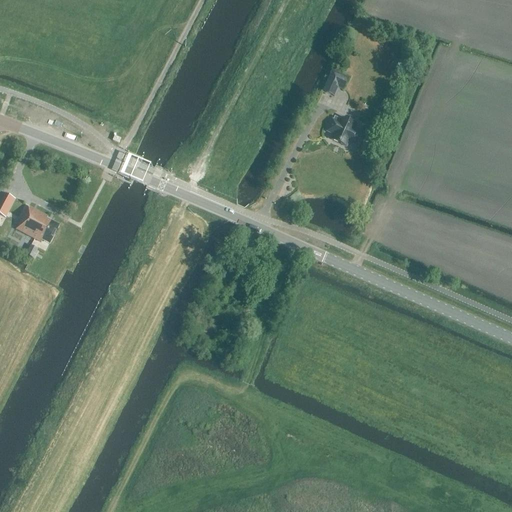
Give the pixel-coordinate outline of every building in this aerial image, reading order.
[(410,60),(399,57),(396,68),(407,70),(410,60)] [(343,91),(348,79),(331,71),(322,92),(334,98),(338,89),(343,91)] [(341,120),(334,117),(333,121),(332,121),(327,132),(334,135),(332,140),(346,147),(348,141),(355,145),(360,134),(353,130),(355,125),(342,119),(341,120)] [(0,216),(5,219),(15,201),(2,194),(0,197),(0,216)] [(47,217),(29,207),(25,214),(24,214),(16,230),(40,243),(42,240),(49,244),(58,226),(46,220),(47,217)] [(32,259),(37,250),(30,247),(26,255),(32,259)]
